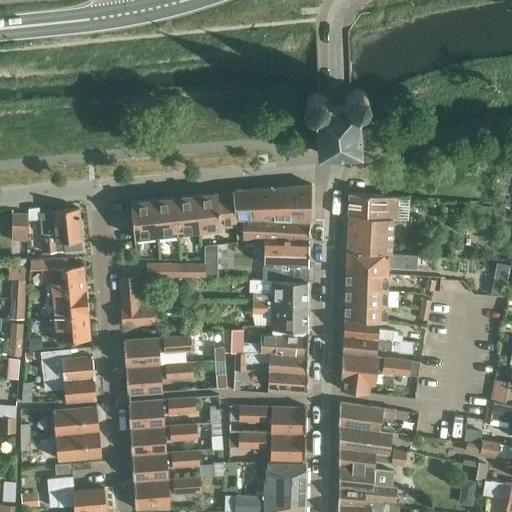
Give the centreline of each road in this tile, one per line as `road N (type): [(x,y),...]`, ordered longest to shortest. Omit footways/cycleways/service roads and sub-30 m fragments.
road 1 (residential): [(322,511),(336,166)]
road 2 (residential): [(121,511),(93,191)]
road 3 (residential): [(93,191),(336,166)]
road 4 (residential): [(336,166),(329,34),(343,0)]
road 5 (primary): [(135,12),(0,29)]
